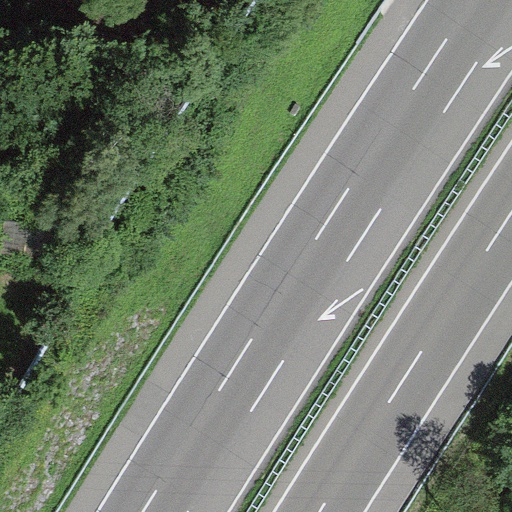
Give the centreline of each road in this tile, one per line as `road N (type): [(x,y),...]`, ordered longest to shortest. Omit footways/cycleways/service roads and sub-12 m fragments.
road 1 (motorway): [(498,0),(167,511)]
road 2 (motorway): [(323,511),(511,218)]
